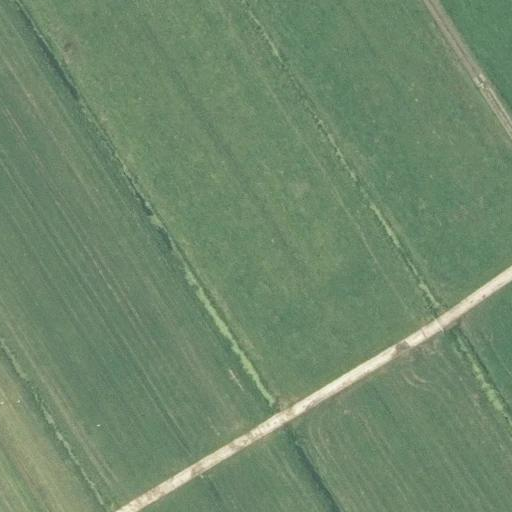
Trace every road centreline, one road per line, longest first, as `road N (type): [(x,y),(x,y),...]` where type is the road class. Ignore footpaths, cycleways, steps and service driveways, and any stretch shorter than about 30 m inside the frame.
road 1 (track): [(511,270),(137,511)]
road 2 (track): [(511,135),(425,0)]
